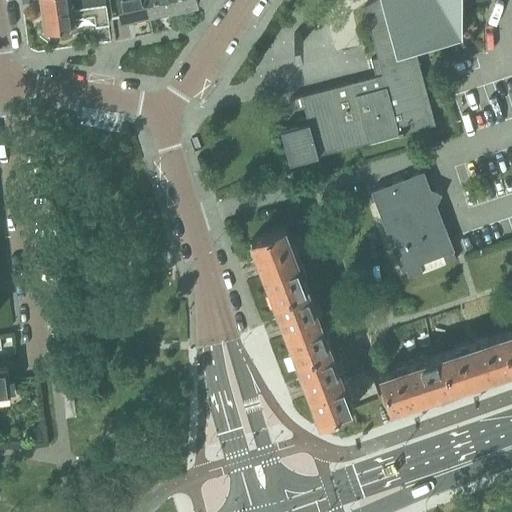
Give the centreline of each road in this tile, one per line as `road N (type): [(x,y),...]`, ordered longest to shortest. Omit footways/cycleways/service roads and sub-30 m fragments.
road 1 (residential): [(272,511),(161,118)]
road 2 (residential): [(39,361),(3,82)]
road 3 (tertiary): [(325,511),(511,443)]
road 4 (residential): [(161,118),(115,99),(3,82)]
road 5 (residential): [(245,0),(161,118)]
